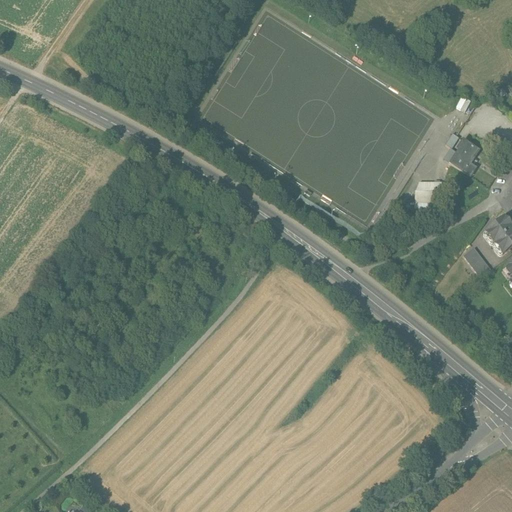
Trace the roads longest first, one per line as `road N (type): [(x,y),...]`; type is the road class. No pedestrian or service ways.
road 1 (tertiary): [(511,413),(272,221),(179,161),(0,70)]
road 2 (residential): [(511,423),(388,511)]
road 3 (track): [(0,121),(85,0)]
